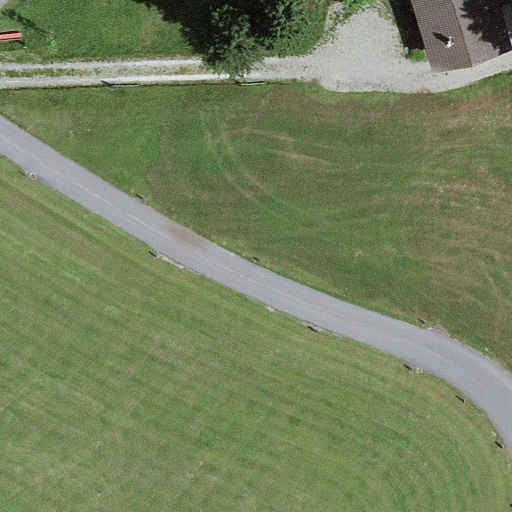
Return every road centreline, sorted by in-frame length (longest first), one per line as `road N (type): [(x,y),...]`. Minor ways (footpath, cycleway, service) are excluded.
road 1 (unclassified): [(511,417),(444,354),(252,289),(0,130)]
road 2 (track): [(418,81),(0,66)]
